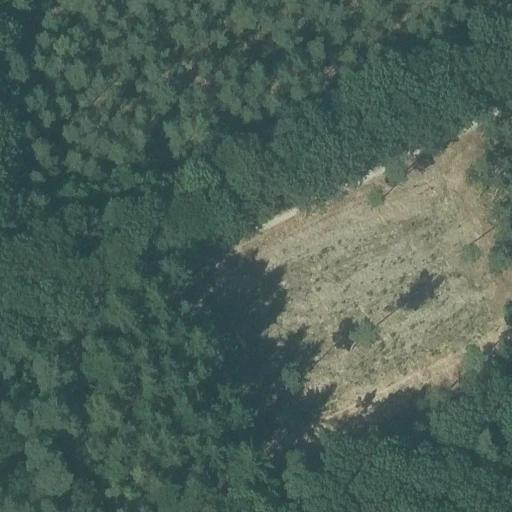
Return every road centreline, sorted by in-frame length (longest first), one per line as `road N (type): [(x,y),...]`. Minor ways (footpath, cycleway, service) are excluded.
road 1 (track): [(72,317),(511,105)]
road 2 (track): [(511,383),(242,511)]
road 3 (track): [(87,511),(72,317)]
